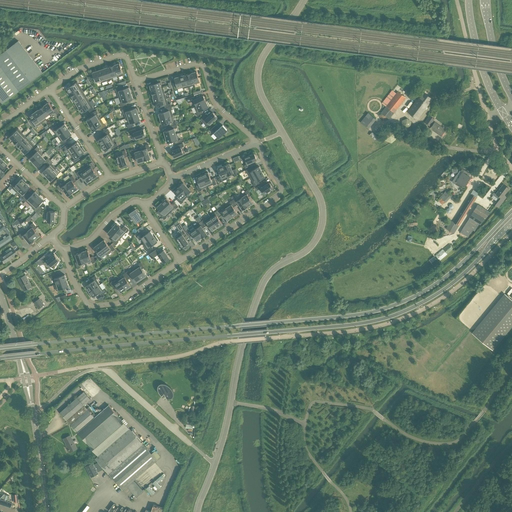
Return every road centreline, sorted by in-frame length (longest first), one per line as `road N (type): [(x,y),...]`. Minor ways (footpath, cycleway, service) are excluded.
road 1 (secondary): [(511,210),(436,283),(374,311),(0,348)]
road 2 (secondary): [(0,358),(378,320),(443,289),(511,224)]
road 3 (unclassified): [(32,413),(78,375),(103,369),(188,441)]
road 4 (residential): [(180,260),(280,193),(256,143)]
road 5 (residential): [(256,143),(217,103),(203,65),(135,80)]
road 6 (residential): [(62,249),(78,289),(95,304),(125,299),(180,260)]
road 7 (tertiary): [(32,413),(0,296)]
